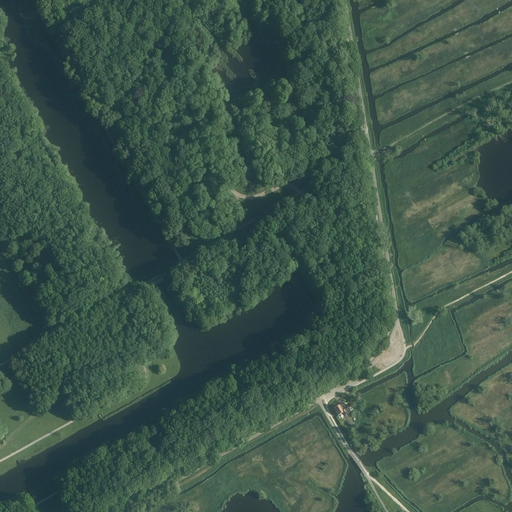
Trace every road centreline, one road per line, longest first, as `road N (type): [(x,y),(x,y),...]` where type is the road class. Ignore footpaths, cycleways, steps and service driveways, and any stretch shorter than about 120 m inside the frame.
road 1 (unknown): [(318,389),(360,364),(375,344),(356,287),(300,192),(286,183),(244,198)]
road 2 (unknown): [(318,389),(102,511)]
road 3 (unknown): [(180,6),(284,129),(292,155),(286,183)]
road 4 (unknown): [(178,0),(220,173),(230,193),(244,198)]
road 5 (unknown): [(0,448),(68,383),(113,360),(124,298)]
